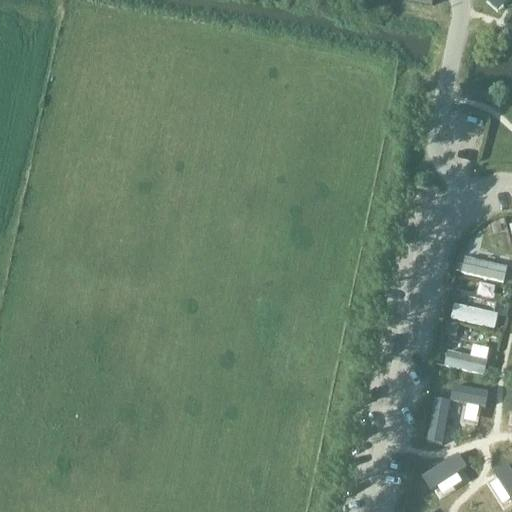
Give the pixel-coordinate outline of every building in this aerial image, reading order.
[(433,0),(398,0),(398,3),(432,8),(433,0)] [(511,0),(486,0),(484,3),(497,15),(511,0)] [(475,247),(472,266),(507,271),(510,252),(475,247)] [(462,292),(458,308),(501,319),(505,303),(462,292)] [(488,366),(491,352),(461,344),(458,358),(488,366)] [(441,388),(435,413),(457,417),(462,393),(441,388)] [(495,424),(501,401),(478,395),(473,418),(495,424)] [(425,474),(444,475),(446,452),(426,450),(425,474)] [(504,486),(509,464),(489,461),(485,482),(504,486)] [(469,511),(497,511),(500,492),(472,488),(469,511)] [(420,494),(417,511),(436,511),(439,496),(420,494)]
